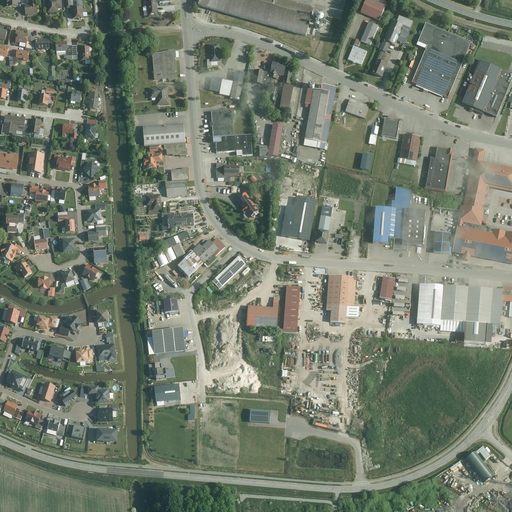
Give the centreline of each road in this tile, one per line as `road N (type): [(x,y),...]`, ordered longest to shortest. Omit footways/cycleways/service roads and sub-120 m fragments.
road 1 (residential): [(0,440),(88,468),(352,489),(431,469),(480,429)]
road 2 (residential): [(186,26),(252,38),(437,123),(511,144)]
road 3 (residential): [(511,277),(270,256),(239,243)]
road 4 (residential): [(239,243),(208,210),(198,178),(186,26)]
road 5 (residential): [(0,175),(76,187),(79,261),(39,266),(18,237)]
road 6 (residential): [(239,243),(188,295),(201,402)]
road 7 (residential): [(0,379),(15,336),(25,330),(74,342),(88,332)]
